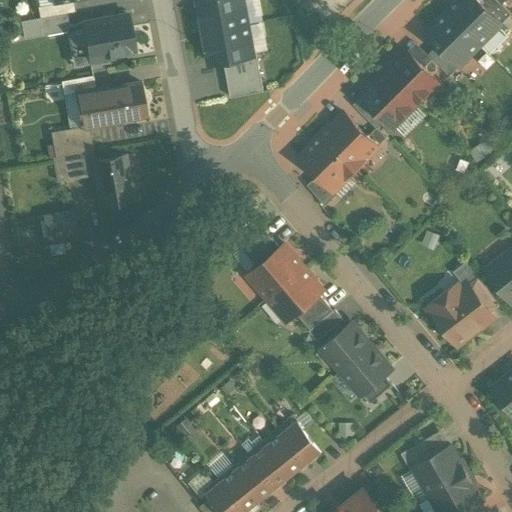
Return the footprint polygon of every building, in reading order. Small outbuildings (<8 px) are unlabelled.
[(69,0),(53,3),(55,15),(65,13),(74,11),(72,0),(69,0)] [(201,23),(202,32),(247,24),(242,0),(206,0),(198,2),(202,23),(201,23)] [(242,0),(247,24),(262,21),(258,0),(242,0)] [(480,1),(478,0),(456,0),(447,10),(480,44),(501,23),(480,1)] [(502,4),(498,0),(481,0),(480,1),(501,23),(511,13),(502,4)] [(37,6),(39,18),(55,15),(53,3),(38,6),(37,6)] [(480,44),(447,10),(426,30),(439,43),(459,64),(480,44)] [(67,25),(65,13),(55,15),(39,18),(37,18),(40,30),(66,26),(67,25)] [(127,14),(82,23),(89,54),(87,54),(89,63),(108,59),(108,54),(134,49),(127,14)] [(40,30),(37,18),(21,21),(24,38),(41,34),(40,30)] [(247,24),(253,53),(256,52),(268,50),(262,21),(247,24)] [(82,23),(67,25),(66,26),(72,57),(87,54),(89,54),(82,23)] [(247,24),(202,32),(204,42),(206,41),(209,62),(223,60),(253,55),(253,53),(247,24)] [(459,64),(439,43),(428,54),(429,55),(439,65),(449,75),(459,64)] [(407,50),(384,72),(415,104),(438,81),(431,74),(421,63),(407,50)] [(263,90),(256,52),(253,53),(253,55),(223,60),(230,97),(263,90)] [(429,55),(421,63),(431,74),(439,65),(429,55)] [(415,104),(384,72),(361,95),(375,109),(385,119),(392,126),(415,104)] [(92,76),(61,82),(63,94),(76,92),(76,91),(94,87),(92,76)] [(111,87),(100,89),(103,104),(106,121),(108,121),(146,114),(140,82),(111,87)] [(94,87),(76,91),(76,92),(79,108),(103,104),(100,89),(111,87),(111,84),(94,87)] [(79,108),(76,92),(63,94),(69,129),(82,126),(79,108)] [(103,104),(79,108),(82,126),(82,127),(88,126),(108,123),(108,121),(106,121),(103,104)] [(375,109),(366,117),(376,127),(377,127),(385,119),(375,109)] [(368,135),(344,111),(322,134),(355,168),(378,145),(368,135)] [(50,132),(52,142),(90,135),(88,126),(82,127),(82,126),(69,129),(50,132)] [(387,137),(377,127),(376,127),(368,135),(378,145),(387,137)] [(355,168),(322,134),(300,156),(318,174),(335,192),(336,191),(334,189),(355,168)] [(90,135),(52,142),(55,157),(91,151),(92,150),(90,135)] [(91,151),(55,157),(58,182),(96,174),(93,161),(91,151)] [(123,155),(93,161),(96,174),(101,204),(136,197),(133,179),(127,180),(123,155)] [(335,192),(318,174),(307,184),(325,205),(338,192),(336,191),(335,192)] [(71,211),(43,216),(48,242),(76,237),(71,211)] [(251,214),(233,229),(236,233),(241,238),(259,223),(251,214)] [(266,230),(259,223),(241,238),(247,246),(266,230)] [(247,246),(243,250),(257,267),(280,247),(266,230),(247,246)] [(248,274),(257,267),(243,250),(247,246),(241,238),(236,233),(222,243),(248,274)] [(257,267),(248,274),(267,297),(304,266),(284,243),(280,247),(257,267)] [(511,248),(486,269),(511,301),(511,248)] [(304,266),(267,297),(287,320),(296,312),(319,293),(323,289),(304,266)] [(500,304),(478,276),(469,283),(491,311),(500,304)] [(469,283),(455,294),(453,291),(450,294),(445,293),(434,301),(433,307),(430,309),(457,344),(494,316),(491,311),(469,283)] [(319,293),(296,312),(310,329),(333,309),(319,293)] [(343,319),(334,308),(333,309),(310,329),(308,330),(317,341),(343,319)] [(371,345),(351,322),(322,347),(342,370),(371,345)] [(371,345),(342,370),(361,393),(384,374),(390,368),(371,345)] [(511,371),(493,387),(511,411),(511,371)] [(384,374),(361,393),(370,403),(392,383),(384,374)] [(322,450),(293,414),(278,427),(307,462),(322,450)] [(307,462),(278,427),(263,440),(291,475),(307,462)] [(442,429),(421,441),(431,456),(451,444),(442,429)] [(291,475),(263,440),(248,452),(276,487),(291,475)] [(421,441),(401,453),(410,469),(414,467),(413,466),(431,456),(421,441)] [(431,456),(413,466),(414,467),(429,494),(469,471),(466,466),(464,465),(463,465),(451,444),(431,456)] [(276,487),(248,452),(233,465),(261,499),(276,487)] [(101,511),(115,465),(96,459),(80,511),(101,511)] [(261,499),(233,465),(219,478),(246,511),(261,499)] [(429,494),(414,467),(410,469),(400,476),(414,502),(429,494)] [(469,471),(429,494),(439,511),(460,511),(462,511),(483,499),(471,478),(472,476),(469,471)] [(245,511),(246,511),(219,478),(203,491),(220,511),(245,511)] [(382,511),(364,489),(341,507),(340,507),(333,511),(382,511)]
